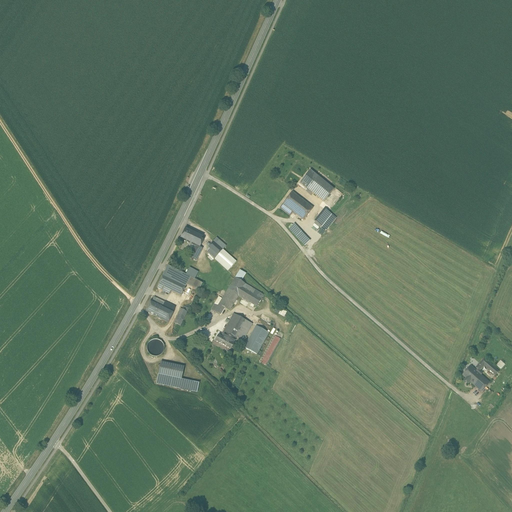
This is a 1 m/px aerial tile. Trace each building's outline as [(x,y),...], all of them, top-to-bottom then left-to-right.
[(310,170),(300,183),(306,188),(316,175),(310,170)] [(316,175),(306,188),(309,190),(312,192),(324,202),(334,189),(316,175)] [(313,208),(292,192),(283,204),(293,212),(303,220),(313,208)] [(293,212),(283,204),(279,208),(290,216),(293,212)] [(324,209),(315,221),(322,226),(331,214),(324,209)] [(309,241),(294,225),(290,229),(304,245),(309,241)] [(203,236),(186,227),(180,238),(189,243),(196,246),(199,248),(200,248),(203,241),(201,240),(203,236)] [(225,246),(217,238),(214,241),(213,241),(208,247),(209,249),(207,251),(210,254),(215,258),(217,260),(222,253),(221,252),(223,249),(225,246)] [(196,246),(189,243),(186,248),(193,251),(196,246)] [(199,248),(196,246),(193,251),(190,258),(196,261),(202,249),(200,248),(199,248)] [(187,275),(168,265),(157,287),(170,294),(171,291),(181,296),(186,285),(198,291),(203,283),(187,275)] [(197,272),(190,269),(187,275),(194,279),(197,272)] [(245,273),(240,270),(235,278),(241,281),(245,273)] [(235,278),(219,304),(224,308),(229,311),(239,296),(246,284),(241,281),(235,278)] [(263,295),(246,284),(239,296),(256,306),(263,295)] [(152,301),(163,306),(165,302),(154,297),(152,301)] [(163,306),(152,301),(151,300),(146,311),(157,317),(163,306)] [(176,307),(165,302),(163,306),(157,317),(168,322),(176,307)] [(224,308),(219,304),(218,306),(215,311),(220,315),(224,308)] [(287,312),(277,307),(275,312),(284,316),(287,312)] [(181,308),(174,323),(180,326),(187,312),(182,309),(181,308)] [(246,320),(235,314),(224,334),(222,337),(233,343),(237,337),(246,320)] [(233,314),(223,333),(224,334),(235,314),(234,314),(233,314)] [(246,320),(237,337),(243,341),(252,324),(246,320)] [(269,333),(256,326),(244,347),(257,354),(269,333)] [(222,337),(218,335),(215,340),(231,349),(234,343),(233,343),(222,337)] [(274,336),(260,362),(265,365),(280,339),(274,336)] [(164,351),(164,348),(164,344),(162,341),(159,340),(155,339),(152,340),(149,342),(148,344),(147,348),(148,351),(150,354),(152,356),(156,356),(159,356),(162,354),(164,351)] [(477,371),(481,375),(483,373),(480,371),(485,365),(496,375),(499,371),(484,358),(476,368),(478,370),(477,371)] [(505,364),(501,360),(497,365),(501,369),(505,364)] [(184,367),(161,362),(158,374),(182,379),(184,367)] [(477,371),(471,366),(463,375),(467,378),(465,380),(469,384),(470,381),(473,384),(481,375),(477,371)] [(182,379),(158,374),(156,384),(197,393),(199,383),(182,379)] [(489,383),(481,375),(473,384),(482,391),(489,383)]
